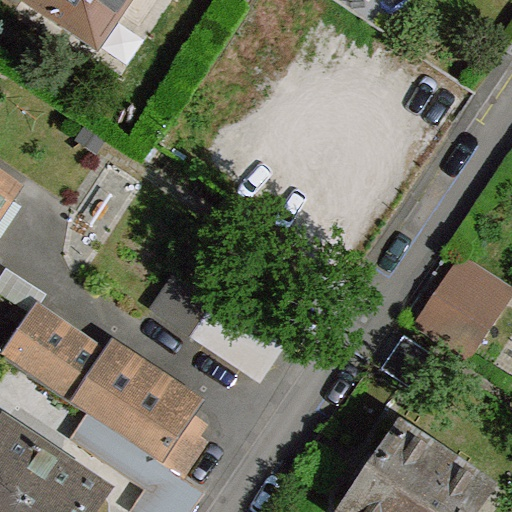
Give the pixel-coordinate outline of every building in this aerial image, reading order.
[(13,0),(10,5),(91,57),(128,0),(13,0)] [(0,182),(0,216),(15,193),(0,182)] [(453,262),(412,332),(464,365),(509,301),(453,262)] [(37,311),(7,356),(163,460),(200,404),(112,345),(105,356),(37,311)] [(2,424),(0,427),(0,511),(94,511),(106,494),(2,424)] [(387,437),(338,511),(475,511),(484,499),(387,437)]
